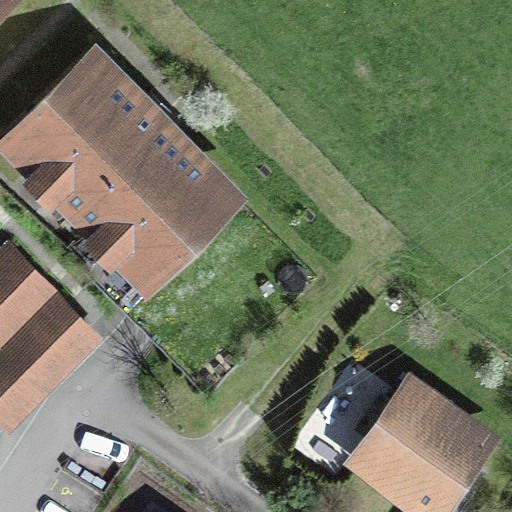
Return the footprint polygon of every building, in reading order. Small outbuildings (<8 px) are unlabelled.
[(0,0),(0,38),(36,0),(0,0)] [(103,57),(5,159),(158,306),(257,204),(103,57)] [(9,254),(0,263),(0,353),(6,359),(60,302),(9,254)] [(0,364),(0,420),(15,435),(105,344),(60,302),(6,359),(0,364)] [(414,385),(348,478),(396,511),(467,511),(510,452),(414,385)]
